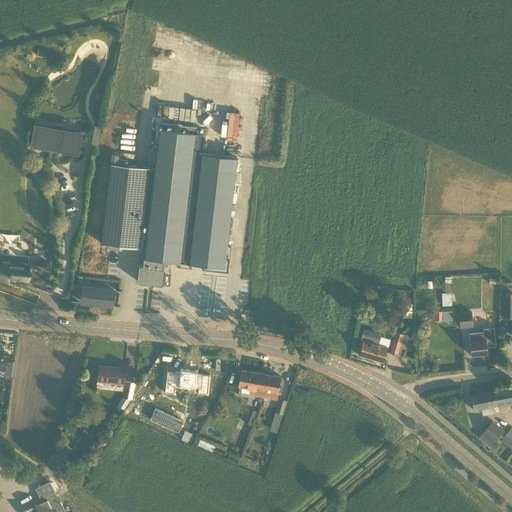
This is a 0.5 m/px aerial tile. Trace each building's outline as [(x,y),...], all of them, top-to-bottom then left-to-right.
[(115,120),(129,122),(132,106),(110,103),(109,111),(116,112),(115,120)] [(187,193),(195,138),(202,139),(202,134),(197,133),(198,127),(182,125),(182,131),(173,130),(174,124),(159,122),(159,129),(160,129),(155,168),(145,248),(144,257),(164,261),(180,262),(183,232),(187,193)] [(34,124),(30,147),(79,156),(83,132),(34,124)] [(123,136),(105,135),(102,161),(125,164),(125,159),(118,158),(118,154),(110,153),(111,140),(123,141),(123,136)] [(187,193),(183,232),(192,233),(188,263),(205,265),(205,270),(227,273),(229,258),(225,257),(236,158),(202,154),(201,154),(196,194),(187,193)] [(111,163),(101,243),(145,248),(155,168),(111,163)] [(163,284),(165,270),(163,269),(164,261),(144,257),(143,257),(142,267),(139,267),(138,281),(139,283),(148,284),(147,286),(153,286),(153,284),(162,285),(163,284)] [(0,278),(10,282),(11,279),(29,280),(30,265),(9,264),(10,264),(3,263),(3,264),(0,262),(0,278)] [(84,286),(83,304),(115,308),(117,290),(84,286)] [(451,304),(450,292),(441,293),(442,305),(451,304)] [(402,304),(403,318),(413,317),(412,303),(402,304)] [(472,311),(458,312),(459,316),(455,316),(456,327),(460,327),(460,328),(461,328),(466,327),(473,326),(472,311)] [(484,324),(484,314),(474,314),(474,324),(484,324)] [(363,340),(362,346),(359,355),(384,362),(388,347),(378,344),(381,335),(364,329),(361,340),(363,340)] [(397,355),(403,334),(396,332),(390,353),(397,355)] [(495,345),(494,335),(494,334),(485,335),(484,332),(478,333),(478,340),(469,341),(470,355),(487,353),(486,346),(495,345)] [(0,370),(6,371),(13,372),(15,360),(7,359),(8,355),(3,355),(4,348),(1,348),(1,346),(0,346),(0,370)] [(124,384),(124,379),(125,369),(99,366),(97,388),(109,389),(110,382),(124,384)] [(164,369),(162,392),(173,393),(174,385),(196,387),(195,393),(206,394),(208,374),(195,372),(195,369),(178,367),(177,371),(164,369)] [(240,380),(239,387),(240,388),(239,395),(252,397),(252,396),(257,396),(262,397),(266,374),(265,374),(261,373),(241,370),(240,380)] [(266,374),(262,397),(277,400),(281,376),(266,374)] [(123,409),(130,399),(132,399),(135,383),(125,381),(123,397),(117,406),(117,407),(118,409),(119,411),(120,411),(122,411),(123,409)] [(511,404),(511,386),(470,394),(474,410),(483,409),(497,405),(498,407),(511,404)] [(282,414),(287,400),(280,398),(275,412),(282,414)] [(158,406),(153,417),(182,430),(187,418),(158,406)] [(249,408),(243,422),(244,422),(241,429),(246,432),(249,425),(251,425),(257,411),(249,408)] [(483,434),(494,443),(498,438),(511,449),(511,428),(511,427),(506,433),(492,422),(483,434)] [(32,507),(23,511),(64,511),(65,511),(57,495),(51,482),(50,481),(49,481),(35,489),(42,502),(32,507)]
